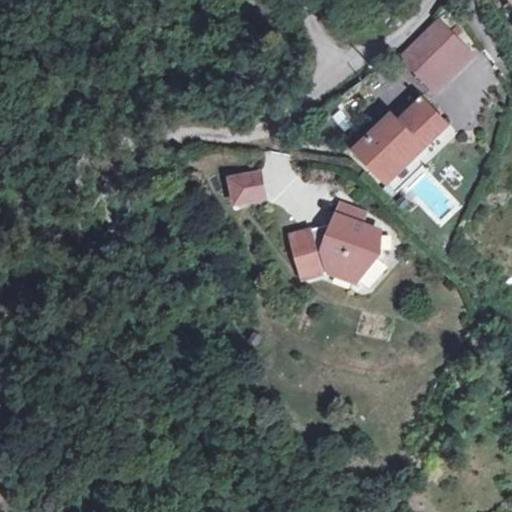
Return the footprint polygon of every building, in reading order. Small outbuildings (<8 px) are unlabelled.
[(469,54),(438,22),(401,57),(433,89),(469,54)] [(445,123),(418,95),(357,153),(386,182),(445,123)] [(267,197),(262,172),(232,177),(236,203),(267,197)] [(343,206),(339,218),(363,226),(367,214),(343,206)] [(363,226),(339,218),(335,231),(325,229),(293,239),(310,282),(334,274),(357,282),(378,255),(379,231),(363,226)]
